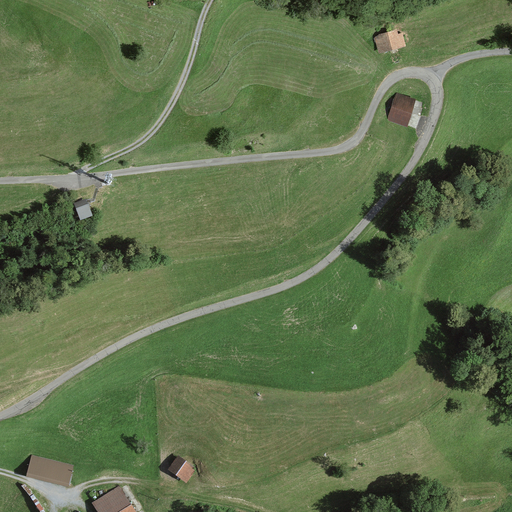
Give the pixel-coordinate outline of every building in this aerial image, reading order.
[(375,37),(379,51),(404,43),(401,33),(396,34),(395,31),(375,37)] [(397,94),(388,119),(405,125),(412,99),(397,94)] [(90,216),(85,201),(75,204),(81,220),(90,216)] [(33,456),(28,475),(68,485),(72,466),(33,456)] [(170,468),(191,483),(195,477),(191,474),(194,470),(192,469),(193,467),(178,457),(170,468)] [(95,504),(100,511),(134,511),(120,488),(95,504)]
